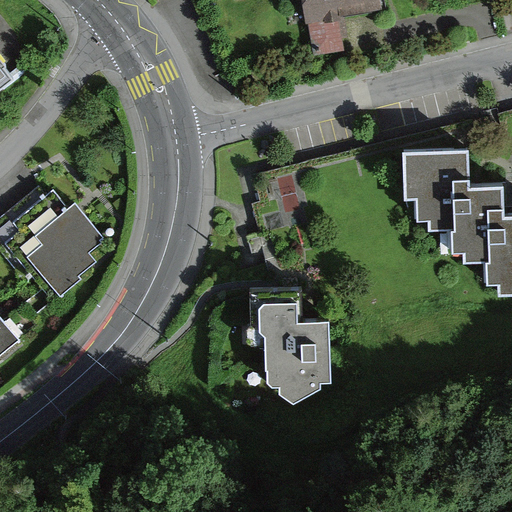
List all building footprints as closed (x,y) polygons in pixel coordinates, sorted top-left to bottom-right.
[(235,0),(198,0),(228,69),(260,56),(235,0)] [(381,11),(379,0),(302,0),(314,59),(345,53),(342,37),(339,19),(381,11)] [(0,60),(0,84),(12,75),(0,60)] [(461,139),(404,141),(405,189),(418,189),(418,210),(429,210),(430,224),(453,223),(453,244),(464,244),(463,197),(503,196),(502,174),(470,175),(469,139),(461,139)] [(32,271),(54,298),(80,277),(78,273),(96,259),(86,248),(102,235),(74,200),(67,205),(50,183),(0,222),(0,245),(25,276),(32,271)] [(465,255),(487,254),(488,276),(500,276),(500,285),(511,284),(511,203),(504,203),(504,199),(503,196),(463,197),(464,244),(465,255)] [(263,329),(265,382),(278,383),(293,402),(330,382),(328,320),(302,321),(301,287),(249,288),(250,329),(263,329)] [(0,350),(17,338),(0,315),(0,350)]
